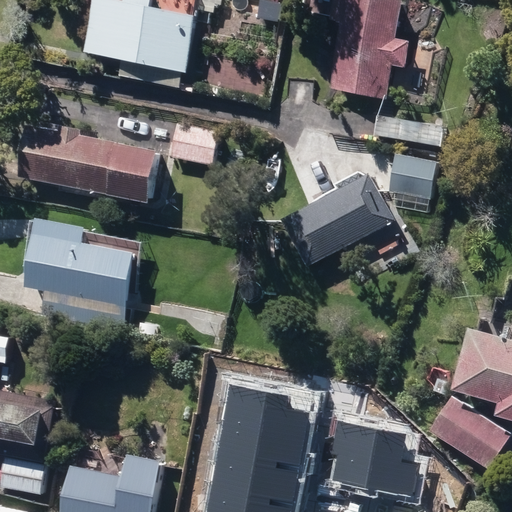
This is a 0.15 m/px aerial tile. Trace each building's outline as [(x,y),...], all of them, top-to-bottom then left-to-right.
[(120,76),(181,88),(184,72),(188,73),(199,13),(153,4),(153,0),(95,0),(86,51),(124,58),(120,76)] [(199,0),(197,10),(215,14),(217,5),(223,6),(223,0),(199,0)] [(351,0),(333,87),(387,99),(394,64),(407,67),(413,41),(399,38),(406,0),(351,0)] [(374,138),(444,148),(447,127),(378,116),(374,138)] [(176,143),(173,158),(216,167),(223,133),(180,124),(163,120),(158,140),(176,143)] [(20,178),(152,201),(162,149),(83,135),(84,128),(62,124),(62,129),(30,124),(20,178)] [(389,192),(433,201),(440,162),(397,154),(389,192)] [(285,218),(310,266),(398,220),(373,172),(285,218)] [(43,321),(125,333),(138,251),(85,243),(88,224),(37,216),(27,287),(47,290),(43,321)] [(140,334),(157,337),(159,326),(142,323),(140,334)] [(498,412),(511,416),(511,336),(471,325),(454,387),(501,400),(498,412)] [(230,386),(205,511),(291,511),(313,402),(230,386)] [(0,452),(46,462),(58,401),(0,389),(0,452)] [(431,429),(491,469),(511,436),(511,432),(454,394),(448,404),(431,429)] [(405,435),(338,422),(327,480),(413,497),(421,461),(400,457),(405,435)] [(63,511),(153,511),(164,458),(129,452),(125,473),(99,469),(100,463),(85,460),(84,466),(72,464),(63,511)] [(1,486),(42,494),(48,465),(7,458),(1,486)]
